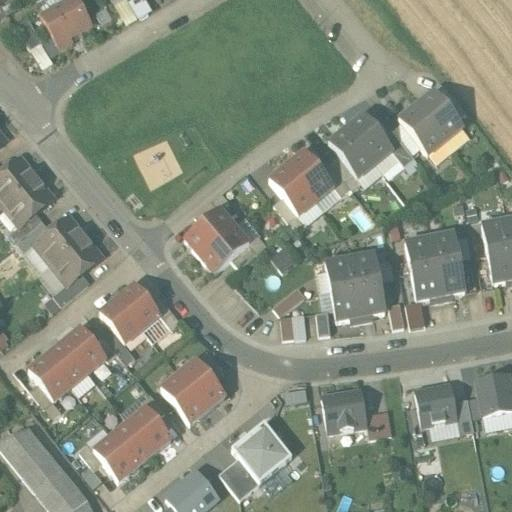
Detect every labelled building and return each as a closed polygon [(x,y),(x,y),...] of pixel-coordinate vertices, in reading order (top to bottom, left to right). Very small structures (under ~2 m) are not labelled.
[(73,0),(72,0),(39,19),(59,55),(72,47),(69,42),(91,30),(73,0)] [(125,5),(122,0),(109,0),(115,10),(125,5)] [(40,48),(27,25),(17,30),(30,54),(40,48)] [(465,116),(442,88),(433,96),(455,124),(465,116)] [(455,124),(433,96),(415,110),(444,146),(462,132),(455,124)] [(444,146),(415,110),(397,124),(426,160),(444,146)] [(381,142),(362,119),(345,133),(374,169),(390,156),(391,155),(381,142)] [(345,133),(327,147),(338,160),(356,183),(374,169),(345,133)] [(413,163),(390,135),(381,142),(391,155),(390,156),(403,171),(413,163)] [(317,173),(303,156),(286,170),(315,206),(332,192),(317,173)] [(356,183),(338,160),(328,168),(349,194),(351,196),(360,189),(356,183)] [(1,178),(0,178),(0,208),(2,211),(36,183),(19,163),(1,178)] [(328,168),(326,166),(317,173),(332,192),(340,201),(349,194),(328,168)] [(315,206),(286,170),(268,185),(281,202),(297,221),(315,206)] [(52,204),(36,183),(2,211),(18,231),(34,218),(52,204)] [(220,198),(193,221),(200,230),(218,215),(227,207),(220,198)] [(297,221),(281,202),(272,209),(295,237),(304,230),(297,221)] [(233,232),(218,215),(200,230),(183,245),(198,262),(233,232)] [(34,218),(18,231),(9,238),(17,248),(42,227),(34,218)] [(49,237),(34,249),(50,269),(84,242),(68,222),(49,237)] [(511,256),(504,223),(493,225),(494,229),(480,231),(486,261),(511,256)] [(42,227),(17,248),(24,257),(34,249),(49,237),(42,227)] [(233,232),(198,262),(213,279),(229,265),(248,249),(233,232)] [(439,238),(428,240),(434,274),(459,269),(453,239),(440,242),(439,238)] [(434,274),(428,240),(417,242),(418,247),(404,249),(410,278),(434,274)] [(84,242),(50,269),(66,289),(66,290),(81,278),(101,262),(84,242)] [(257,242),(248,249),(229,265),(238,274),(265,251),(257,242)] [(0,267),(4,273),(23,258),(24,257),(17,248),(0,260),(0,267)] [(23,258),(39,278),(50,269),(34,249),(24,257),(23,258)] [(511,258),(511,256),(486,261),(491,290),(505,287),(506,291),(511,289),(511,258)] [(359,258),(348,260),(354,291),(379,286),(373,259),(360,262),(359,258)] [(354,291),(348,260),(337,262),(337,266),(324,269),(329,295),(354,291)] [(55,298),(66,289),(50,269),(39,278),(55,298)] [(459,269),(434,274),(441,306),(451,304),(451,300),(464,297),(459,269)] [(441,306),(434,274),(410,278),(415,307),(429,304),(430,308),(441,306)] [(81,278),(66,290),(66,289),(55,298),(52,300),(60,310),(88,288),(81,278)] [(379,286),(354,291),(361,326),(371,324),(371,320),(384,317),(379,286)] [(147,305),(134,290),(116,304),(141,335),(159,321),(147,305)] [(354,291),(329,295),(335,327),(349,324),(349,328),(361,326),(354,291)] [(296,294),(272,313),(279,322),(304,302),(296,294)] [(178,326),(156,298),(147,305),(159,321),(169,333),(178,326)] [(52,316),(60,310),(52,300),(44,306),(52,316)] [(141,335),(116,304),(98,318),(123,349),(141,335)] [(399,310),(387,312),(392,335),(403,333),(399,310)] [(327,318),(315,319),(317,341),(329,340),(327,318)] [(303,320),(291,322),(294,344),(294,345),(306,344),(303,320)] [(291,322),(280,324),(282,345),(294,344),(291,322)] [(105,364),(80,333),(62,347),(87,378),(105,364)] [(62,347),(45,361),(70,392),(87,378),(62,347)] [(206,357),(195,366),(212,387),(223,378),(206,357)] [(70,392),(45,361),(27,375),(52,406),(70,392)] [(195,366),(177,380),(206,416),(224,401),(212,387),(195,366)] [(206,416),(177,380),(160,394),(188,430),(206,416)] [(478,403),(482,423),(511,416),(511,398),(510,398),(507,380),(475,386),(478,403)] [(449,391),(413,398),(420,432),(456,424),(453,408),(449,391)] [(360,396),(320,403),(326,438),(366,432),(360,396)] [(478,403),(467,405),(470,425),(482,423),(478,403)] [(467,405),(453,408),(456,424),(459,439),(473,436),(470,425),(467,405)] [(170,445),(145,414),(127,428),(152,459),(170,445)] [(387,416),(364,420),(368,443),(391,440),(387,416)] [(152,459),(127,428),(110,442),(135,473),(152,459)] [(238,464),(259,489),(291,463),(263,429),(231,455),(238,464)] [(88,511),(87,508),(26,434),(0,445),(0,455),(46,511),(88,511)] [(135,473),(110,442),(92,456),(117,487),(135,473)] [(259,489),(238,464),(218,479),(239,505),(259,489)] [(206,511),(216,504),(196,479),(165,504),(168,508),(171,511),(206,511)]
